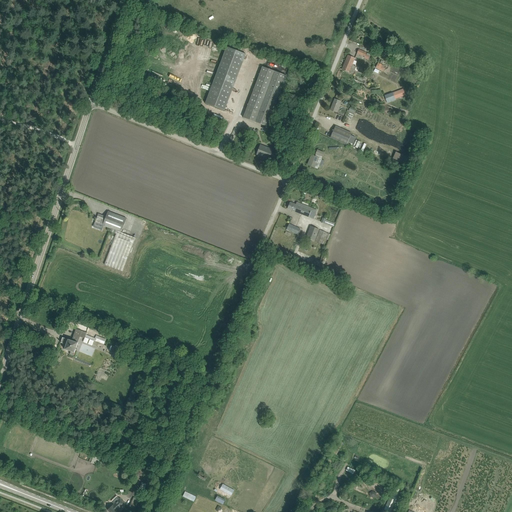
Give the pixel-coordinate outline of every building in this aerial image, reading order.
[(225,111),(243,53),(223,47),(205,105),(225,111)] [(348,55),(342,69),(352,74),(355,65),(352,64),(355,58),(348,55)] [(378,62),(376,68),(384,71),(386,68),(384,67),(384,65),(378,62)] [(264,68),(263,67),(245,117),(269,127),(288,76),(264,68)] [(406,95),(403,88),(386,95),(389,102),(396,99),(395,99),(406,95)] [(330,110),(336,112),(340,101),(335,99),(330,110)] [(350,143),(353,144),(356,138),(351,135),(352,134),(335,126),(330,138),(348,146),(350,143)] [(260,145),(257,154),(269,159),(270,158),(271,158),(272,155),(271,155),(273,150),(260,145)] [(391,161),(401,165),(404,156),(395,152),(391,161)] [(308,165),(315,167),(317,168),(321,159),(312,155),(308,165)] [(287,209),(314,219),(317,210),(299,203),(298,205),(290,202),(287,209)] [(127,218),(113,213),(108,211),(105,218),(98,216),(95,222),(117,230),(121,232),(127,218)] [(321,222),(334,227),(335,223),(327,220),(327,219),(323,217),(321,222)] [(301,228),(290,223),(287,229),(298,234),(301,228)] [(319,229),(311,226),(306,238),(315,241),(319,229)] [(117,230),(115,236),(104,264),(122,271),(123,270),(127,257),(128,257),(136,238),(121,232),(117,230)] [(331,234),(320,230),(316,240),(323,244),(325,238),(329,240),(331,234)] [(85,338),(85,337),(86,335),(87,333),(76,329),(72,341),(63,337),(61,343),(66,344),(65,349),(75,353),(80,337),(85,338)] [(104,345),(105,342),(106,339),(101,337),(98,336),(95,341),(94,341),(92,345),(97,347),(97,346),(99,343),(104,345)] [(200,471),(197,476),(205,480),(208,476),(200,471)] [(384,510),(389,511),(396,511),(405,492),(394,487),(384,510)] [(194,501),(196,496),(185,491),(183,496),(194,501)] [(133,511),(138,502),(139,499),(134,497),(128,510),(132,511),(133,511)] [(115,503),(108,510),(109,511),(119,511),(118,510),(125,503),(121,499),(116,503),(115,503)]
